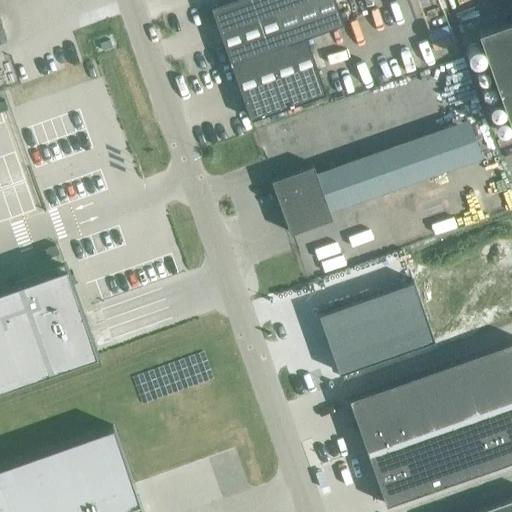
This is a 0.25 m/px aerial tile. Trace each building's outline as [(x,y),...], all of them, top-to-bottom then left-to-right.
[(287,43),(305,37),(343,24),(334,0),(228,0),(210,7),(230,63),(287,43)] [(511,18),(477,31),(511,131),(511,130),(511,18)] [(0,19),(0,54),(11,51),(0,19)] [(250,120),(325,93),(305,37),(287,43),(230,63),(250,120)] [(271,180),(290,233),(331,218),(313,165),(271,180)] [(67,268),(0,291),(0,389),(97,355),(67,268)] [(413,280),(318,313),(339,372),(434,339),(413,280)] [(367,452),(511,400),(511,341),(348,399),(367,452)] [(511,400),(367,452),(385,504),(511,459),(511,400)] [(143,511),(113,426),(0,465),(0,511),(143,511)] [(511,511),(511,498),(472,511),(511,511)]
